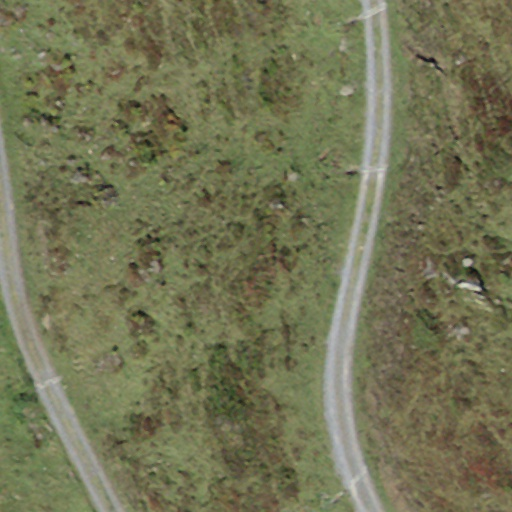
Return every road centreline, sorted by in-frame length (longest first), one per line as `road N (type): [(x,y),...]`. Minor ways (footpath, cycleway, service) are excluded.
road 1 (track): [(372,0),(376,148),(338,349),(341,420),(372,511)]
road 2 (track): [(112,511),(33,356),(14,300),(0,200)]
